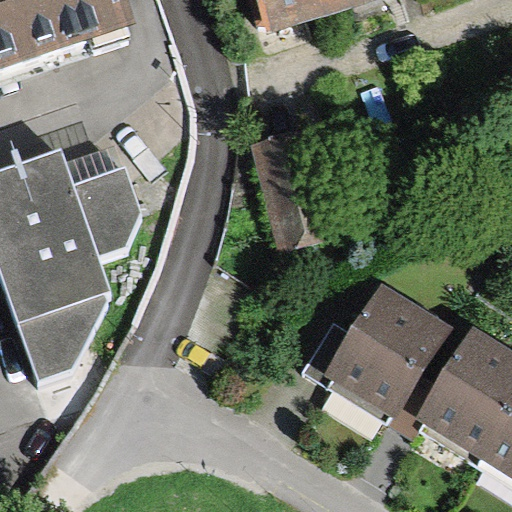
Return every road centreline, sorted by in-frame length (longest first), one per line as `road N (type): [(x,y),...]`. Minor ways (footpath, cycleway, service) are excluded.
road 1 (residential): [(182,0),(213,100),(200,216),(138,389)]
road 2 (residential): [(345,511),(138,389)]
road 3 (residential): [(138,389),(52,511)]
